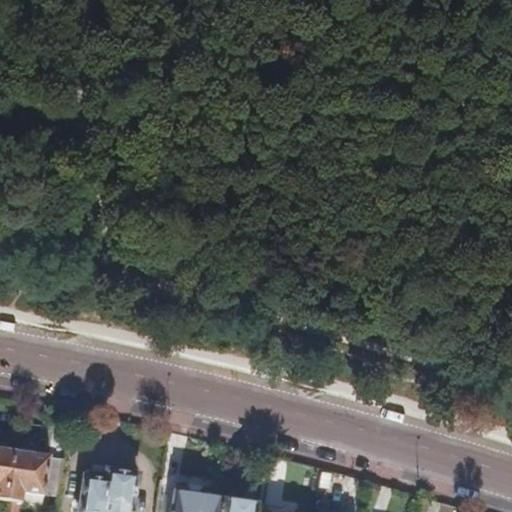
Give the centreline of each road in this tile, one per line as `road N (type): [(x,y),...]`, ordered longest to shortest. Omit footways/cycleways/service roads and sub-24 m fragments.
road 1 (tertiary): [(511,475),(345,425),(0,351)]
road 2 (unknown): [(511,380),(170,286)]
road 3 (unknown): [(170,286),(112,230),(96,195),(81,107),(96,0)]
road 4 (track): [(170,286),(67,278),(0,246)]
